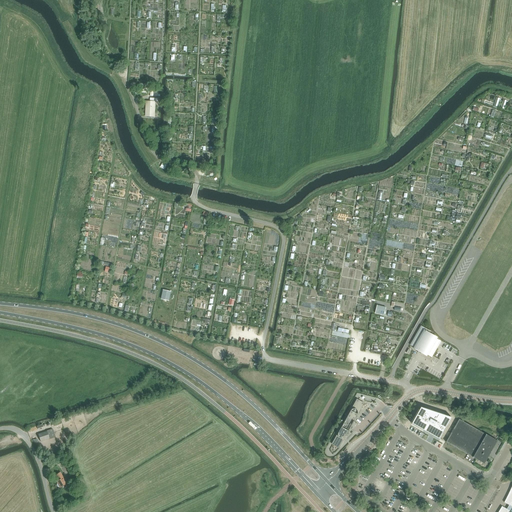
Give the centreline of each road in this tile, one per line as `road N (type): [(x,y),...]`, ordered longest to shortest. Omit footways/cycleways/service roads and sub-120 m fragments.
road 1 (secondary): [(327,481),(241,394),(191,358),(102,320),(0,304)]
road 2 (secondary): [(0,313),(106,336),(176,367),(248,420),(316,493)]
road 3 (unclassified): [(265,359),(404,383),(413,392)]
